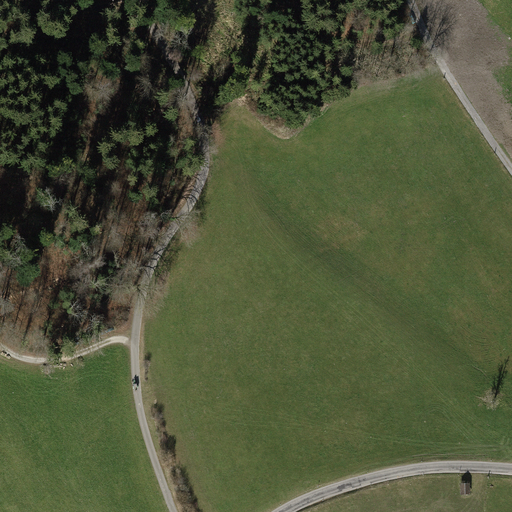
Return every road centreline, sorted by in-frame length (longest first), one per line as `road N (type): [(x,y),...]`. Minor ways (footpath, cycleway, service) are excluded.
road 1 (track): [(174,511),(140,411),(135,335),(152,261),(200,183),(203,141),(182,83),(133,0)]
road 2 (unclassified): [(284,511),(404,471),(511,468)]
road 3 (track): [(511,169),(409,0)]
road 4 (track): [(135,335),(51,360),(0,345)]
